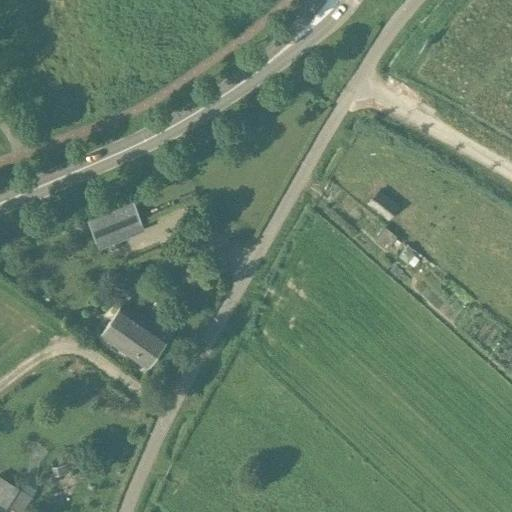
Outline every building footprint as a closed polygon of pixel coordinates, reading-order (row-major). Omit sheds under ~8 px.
[(379,189),(367,203),(389,219),(399,205),(379,189)] [(134,200),(89,219),(101,248),(146,230),(134,200)] [(386,226),(376,239),(387,248),(398,235),(386,226)] [(101,333),(148,364),(169,333),(123,301),(101,333)] [(69,473),(67,464),(52,467),(54,476),(69,473)] [(0,502),(7,507),(9,505),(19,511),(23,511),(34,496),(20,487),(0,473),(0,502)]
